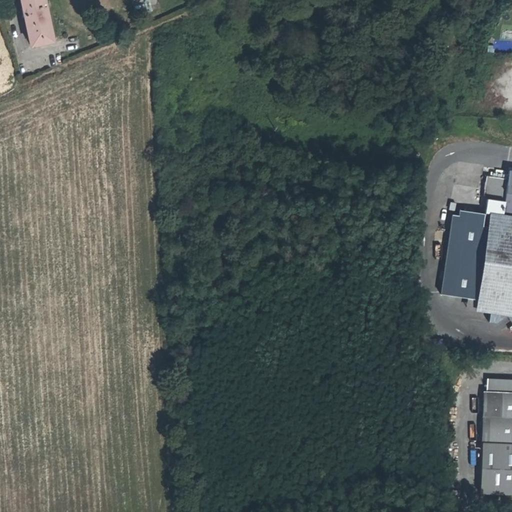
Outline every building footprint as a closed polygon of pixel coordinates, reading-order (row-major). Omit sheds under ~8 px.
[(52,41),(43,0),(20,0),(31,45),(52,41)] [(507,179),(509,170),(500,169),(499,178),(507,179)] [(511,170),(509,170),(507,179),(504,201),(487,199),(483,225),(493,226),(490,250),(475,248),(468,297),(482,299),(511,303),(511,170)] [(484,198),(487,199),(504,201),(507,179),(499,178),(486,176),(483,195),(485,195),(484,198)] [(481,309),(482,299),(468,297),(466,307),(481,309)] [(511,303),(482,299),(481,309),(480,312),(511,316),(511,303)] [(483,391),(480,493),(511,494),(511,379),(486,379),(486,391),(483,391)]
